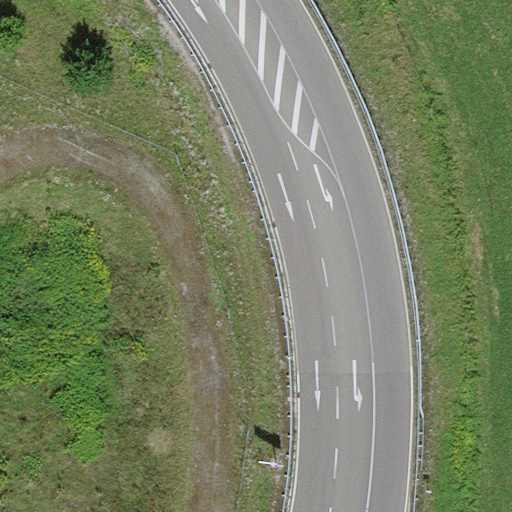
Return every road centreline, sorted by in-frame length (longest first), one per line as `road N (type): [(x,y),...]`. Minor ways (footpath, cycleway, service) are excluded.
road 1 (track): [(233,511),(224,299),(192,205),(145,149),(90,130),(25,127),(0,166)]
road 2 (trunk): [(360,511),(356,308),(311,149),(287,92),(227,0)]
